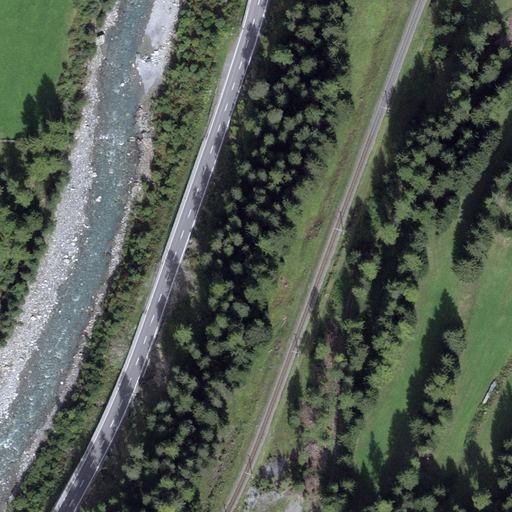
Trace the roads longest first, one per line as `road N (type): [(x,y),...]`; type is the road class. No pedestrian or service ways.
road 1 (primary): [(258,0),(130,378),(66,511)]
road 2 (track): [(511,64),(381,218),(340,325),(338,441),(314,511)]
